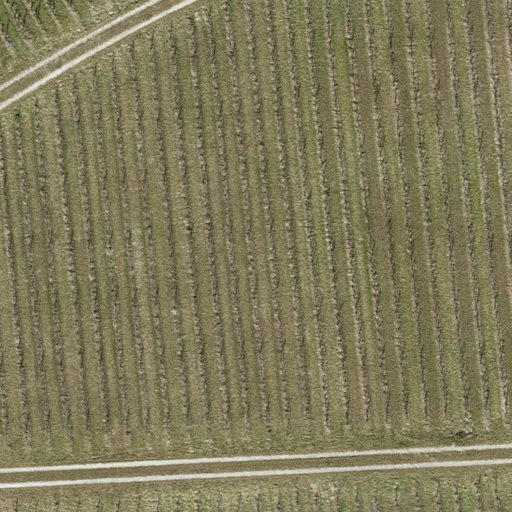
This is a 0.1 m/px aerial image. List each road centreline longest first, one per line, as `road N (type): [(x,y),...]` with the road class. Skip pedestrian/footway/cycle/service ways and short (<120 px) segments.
road 1 (track): [(0,478),(511,454)]
road 2 (track): [(0,98),(172,0)]
